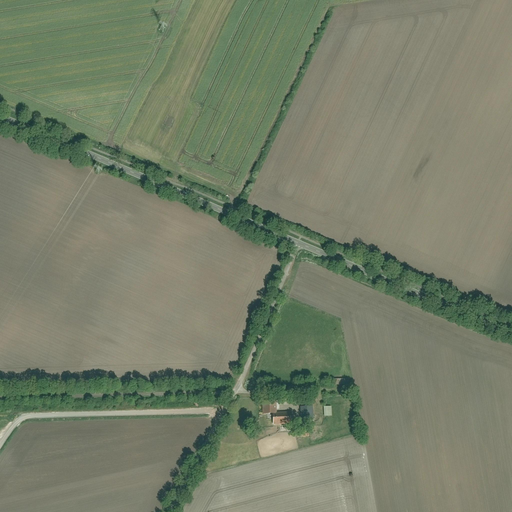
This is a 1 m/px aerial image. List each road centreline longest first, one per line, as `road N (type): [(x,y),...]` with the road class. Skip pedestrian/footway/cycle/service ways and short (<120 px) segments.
road 1 (secondary): [(297,243),(0,114)]
road 2 (unclassified): [(236,392),(0,398)]
road 3 (secondary): [(511,334),(297,243)]
road 4 (residential): [(236,392),(297,243)]
road 5 (residential): [(170,511),(236,392)]
